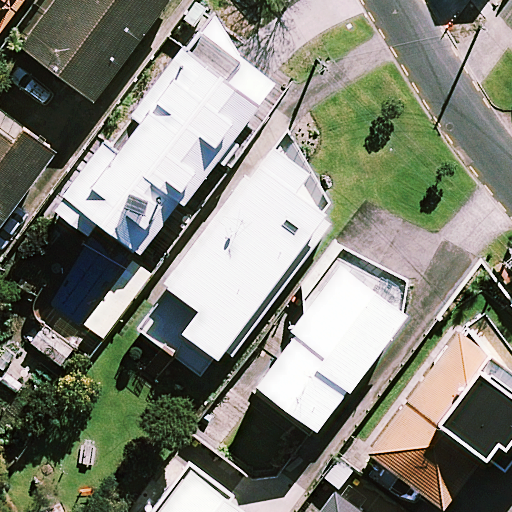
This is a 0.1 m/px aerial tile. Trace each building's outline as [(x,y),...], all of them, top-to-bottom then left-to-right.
[(0,0),(0,12),(9,0),(0,0)] [(63,0),(30,45),(101,98),(173,0),(63,0)] [(108,222),(147,250),(186,197),(193,203),(269,100),(236,76),(250,59),(204,25),(118,141),(113,136),(61,206),(99,235),(108,222)] [(0,230),(62,147),(30,123),(20,137),(0,122),(0,230)] [(318,169),(281,141),(256,175),(252,171),(171,280),(206,306),(188,330),(224,356),(333,210),(304,188),(318,169)] [(154,271),(137,257),(86,322),(103,335),(154,271)] [(263,381),(324,427),(413,310),(352,263),(263,381)] [(511,362),(462,325),(371,448),(450,506),(490,454),(511,469),(511,468),(511,362)] [(170,511),(259,511),(260,511),(202,469),(170,511)] [(376,511),(341,486),(321,511),(376,511)] [(64,511),(60,501),(34,511),(64,511)]
